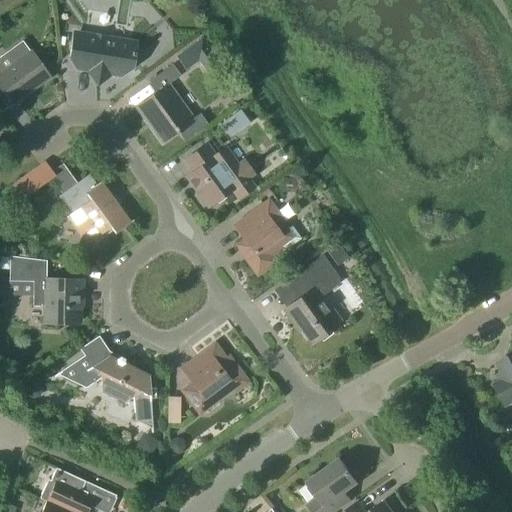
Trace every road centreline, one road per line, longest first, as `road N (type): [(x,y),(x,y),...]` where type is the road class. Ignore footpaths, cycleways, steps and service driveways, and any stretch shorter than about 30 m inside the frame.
road 1 (residential): [(183,231),(123,267),(123,316),(138,337),(163,343),(186,338),(233,304)]
road 2 (residential): [(183,231),(120,140),(92,120),(59,126),(38,142)]
road 3 (residential): [(364,388),(511,302)]
road 4 (residential): [(192,511),(310,416)]
road 5 (residential): [(445,511),(364,388)]
road 6 (residential): [(310,416),(233,304)]
